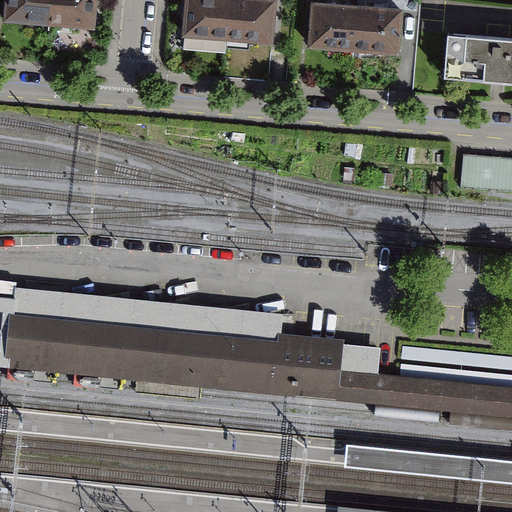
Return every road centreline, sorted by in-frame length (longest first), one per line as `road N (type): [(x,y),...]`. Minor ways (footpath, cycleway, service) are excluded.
road 1 (residential): [(511,134),(136,106)]
road 2 (residential): [(136,106),(0,93)]
